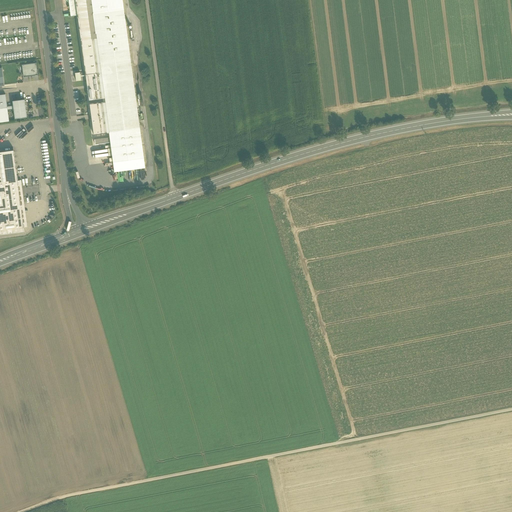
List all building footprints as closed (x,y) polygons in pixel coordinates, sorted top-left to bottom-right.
[(145,168),(122,0),(75,0),(93,135),(108,133),(113,173),(145,168)] [(36,63),(22,65),(23,77),(37,75),(36,63)] [(0,122),(9,121),(7,110),(7,107),(5,94),(0,94),(0,85),(3,85),(1,68),(0,67),(0,122)] [(81,80),(81,76),(84,75),(84,71),(75,72),(76,81),(81,80)] [(24,100),(12,101),(13,106),(13,109),(15,119),(27,117),(24,100)] [(31,127),(21,136),(23,138),(33,129),(31,127)] [(0,151),(0,234),(24,231),(13,150),(0,151)] [(405,295),(398,297),(400,304),(407,302),(405,295)]
